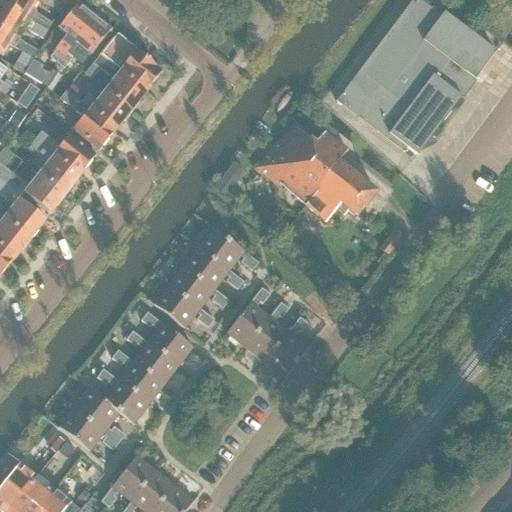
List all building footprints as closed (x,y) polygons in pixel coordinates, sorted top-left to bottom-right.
[(30,11),(37,0),(0,0),(0,1),(47,31),(51,24),(35,14),(30,11)] [(37,0),(59,14),(71,0),(37,0)] [(441,17),(418,0),(412,0),(358,73),(335,103),(386,141),(389,137),(416,157),(461,99),(462,100),(475,82),(474,81),(475,79),(483,85),(498,66),(490,60),(495,53),(443,14),(441,17)] [(41,40),(47,31),(0,1),(0,26),(15,36),(20,27),(41,40)] [(67,53),(94,19),(90,15),(91,13),(79,4),(78,5),(77,5),(57,30),(66,37),(58,48),(49,58),(55,63),(58,65),(67,53)] [(67,53),(58,65),(63,69),(71,59),(80,48),(89,56),(110,31),(109,30),(110,29),(98,19),(97,21),(94,19),(67,53)] [(14,38),(15,36),(0,26),(0,56),(2,57),(9,46),(13,49),(32,61),(37,53),(18,41),(18,40),(14,38)] [(100,55),(146,92),(150,86),(151,87),(159,78),(158,77),(161,72),(115,36),(100,55)] [(139,100),(146,92),(100,55),(98,56),(99,57),(93,66),(107,76),(110,73),(115,76),(105,90),(134,112),(142,102),(139,100)] [(23,75),(27,69),(16,62),(12,68),(23,75)] [(40,85),(47,72),(32,63),(25,76),(40,85)] [(51,70),(42,85),(51,91),(60,77),(51,70)] [(123,126),(134,112),(105,90),(92,106),(87,102),(90,98),(81,91),(77,95),(74,93),(72,95),(116,129),(120,124),(123,126)] [(25,108),(31,99),(20,91),(13,100),(25,108)] [(116,129),(72,95),(71,96),(66,91),(59,99),(77,114),(80,111),(86,114),(73,130),(99,151),(102,147),(103,148),(111,138),(110,137),(116,129)] [(2,96),(3,94),(0,92),(0,105),(7,110),(12,102),(2,96)] [(17,130),(24,119),(13,111),(5,123),(17,130)] [(15,129),(5,123),(0,130),(0,132),(9,139),(15,129)] [(324,135),(315,146),(292,127),(256,170),(277,188),(279,185),(324,224),(336,210),(343,217),(347,212),(355,219),(375,194),(337,163),(346,152),(324,135)] [(35,141),(79,176),(83,170),(85,171),(92,162),(91,161),(94,157),(68,136),(59,147),(41,132),(35,141)] [(73,184),(79,176),(35,141),(28,150),(46,164),(39,173),(67,196),(75,186),(73,184)] [(67,196),(39,173),(26,189),(21,186),(22,185),(0,166),(0,178),(21,195),(22,195),(48,215),(54,208),(56,210),(67,196)] [(225,198),(235,185),(223,176),(213,189),(225,198)] [(17,200),(21,195),(0,178),(0,197),(7,203),(8,201),(14,204),(3,218),(31,239),(37,232),(37,229),(44,221),(17,200)] [(22,251),(31,239),(3,218),(0,221),(0,245),(15,257),(19,252),(22,251)] [(197,248),(229,272),(240,257),(243,260),(240,264),(251,273),(257,264),(212,229),(197,248)] [(389,256),(403,238),(393,230),(379,248),(389,256)] [(0,275),(15,257),(0,245),(0,275)] [(243,283),(229,272),(197,248),(182,267),(214,291),(225,276),(228,279),(225,283),(236,292),(243,283)] [(228,302),(214,291),(182,267),(168,286),(199,310),(211,295),(214,298),(210,302),(222,311),(228,302)] [(213,321),(199,310),(168,286),(152,306),(184,330),(196,314),(199,317),(196,321),(207,330),(213,321)] [(244,350),(269,318),(255,308),(259,303),(262,305),(269,296),(261,290),(226,335),(244,350)] [(263,364),(288,333),(274,323),(278,318),(281,320),(288,311),(280,304),(269,318),(244,350),(263,364)] [(146,344),(177,368),(192,349),(146,314),(140,322),(149,329),(151,327),(156,331),(146,344)] [(299,319),(288,333),(263,364),(283,380),(308,349),(293,338),(297,333),(300,335),(307,325),(299,319)] [(177,368),(146,344),(131,333),(125,341),(135,348),(136,346),(141,350),(131,363),(163,387),(177,368)] [(163,387),(131,363),(117,352),(110,360),(120,367),(122,365),(127,369),(116,382),(148,406),(163,387)] [(148,406),(116,382),(102,371),(96,379),(105,387),(107,384),(112,388),(102,401),(101,402),(118,415),(132,426),(148,406)] [(101,402),(102,401),(87,390),(72,410),(118,445),(124,437),(113,428),(110,432),(107,430),(118,415),(101,402)] [(112,453),(118,445),(72,410),(57,429),(89,453),(101,437),(104,440),(101,444),(112,453)] [(55,454),(63,442),(52,435),(44,446),(55,454)] [(71,461),(77,453),(65,444),(58,452),(71,461)] [(0,480),(21,497),(36,478),(9,457),(0,468),(0,471),(0,480)] [(130,503),(154,472),(135,457),(100,503),(108,509),(115,500),(113,498),(117,493),(130,503)] [(140,511),(153,511),(173,487),(154,472),(130,503),(123,511),(132,511),(136,508),(140,511)] [(38,510),(53,491),(36,478),(21,497),(38,510)] [(0,511),(1,511),(9,511),(21,497),(0,480),(0,511)] [(173,487),(153,511),(185,511),(193,502),(173,487)] [(38,510),(39,511),(77,511),(78,511),(53,491),(38,510)] [(90,496),(84,492),(77,501),(83,505),(90,496)] [(36,511),(38,510),(21,497),(9,511),(36,511)] [(96,502),(91,498),(85,505),(90,509),(96,502)]
